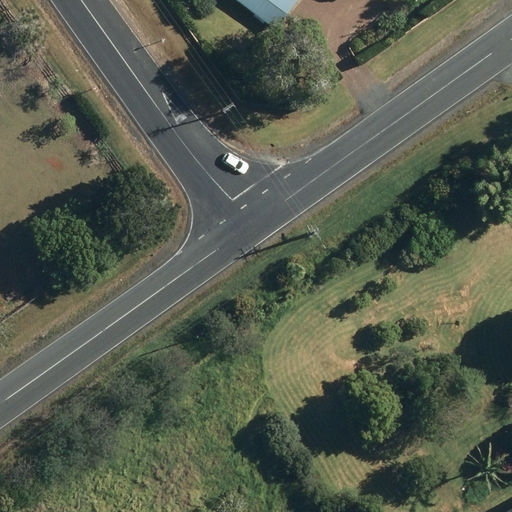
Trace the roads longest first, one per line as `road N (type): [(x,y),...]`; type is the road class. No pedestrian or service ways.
road 1 (unclassified): [(511,39),(251,225)]
road 2 (unclassified): [(251,225),(0,405)]
road 3 (unclassified): [(251,225),(82,0)]
